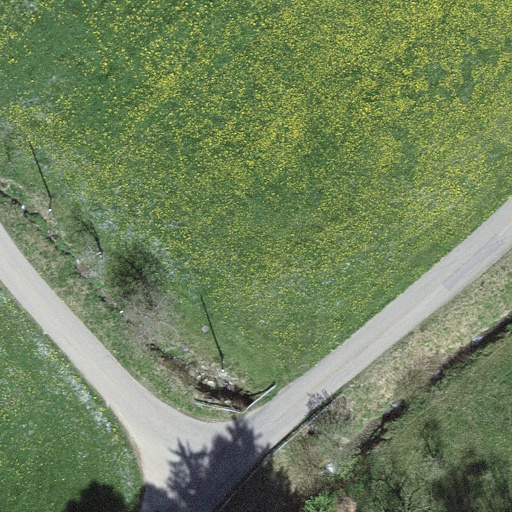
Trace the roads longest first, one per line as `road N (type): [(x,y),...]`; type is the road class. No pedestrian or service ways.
road 1 (unclassified): [(199,476),(436,297),(511,223)]
road 2 (unclassified): [(0,263),(199,476)]
